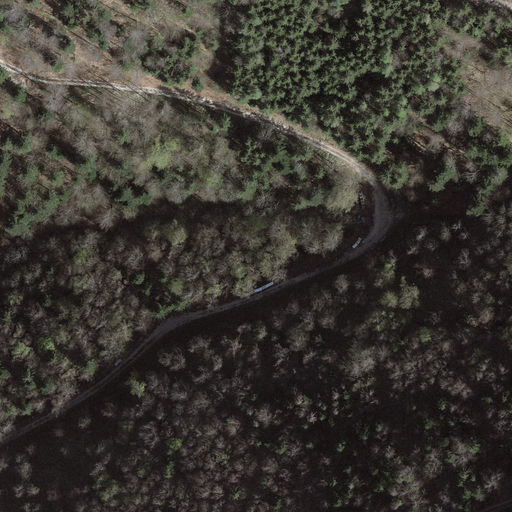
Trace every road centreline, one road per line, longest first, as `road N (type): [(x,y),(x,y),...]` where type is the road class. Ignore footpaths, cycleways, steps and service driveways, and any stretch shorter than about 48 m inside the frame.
road 1 (track): [(0,444),(118,377),(165,325),(359,249),(379,224),(381,207),(365,173),(256,118),(187,95),(51,80),(0,62)]
road 2 (track): [(484,511),(511,500),(511,6),(482,0)]
